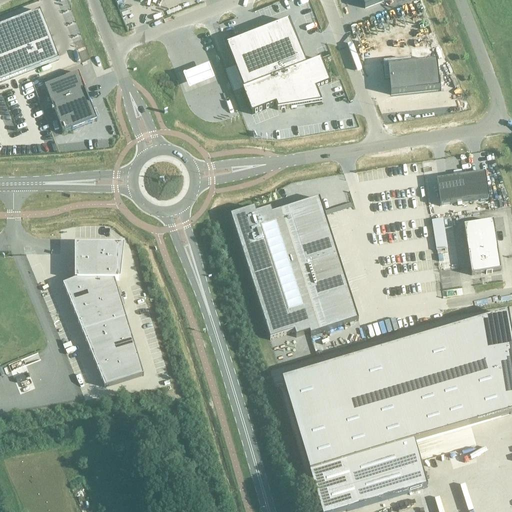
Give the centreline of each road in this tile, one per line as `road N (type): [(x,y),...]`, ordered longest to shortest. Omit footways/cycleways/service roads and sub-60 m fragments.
road 1 (primary): [(267,511),(198,283)]
road 2 (unclassified): [(15,244),(73,390),(0,405)]
road 3 (unclassified): [(326,0),(379,144)]
road 4 (unclassified): [(111,48),(237,0)]
road 5 (tertiary): [(496,125),(494,90),(460,0)]
